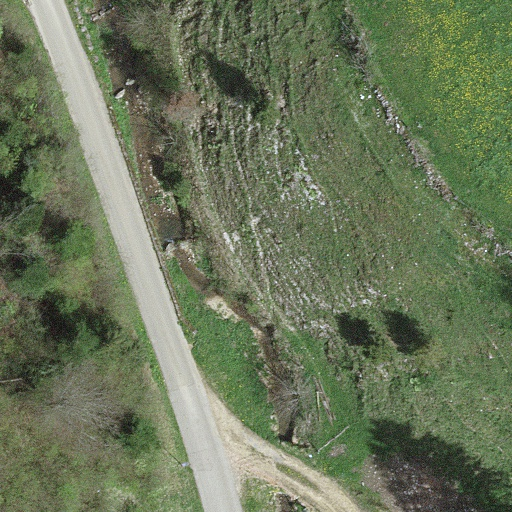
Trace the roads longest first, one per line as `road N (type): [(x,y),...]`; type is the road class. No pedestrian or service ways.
road 1 (residential): [(223,511),(45,0)]
road 2 (track): [(200,428),(353,511)]
